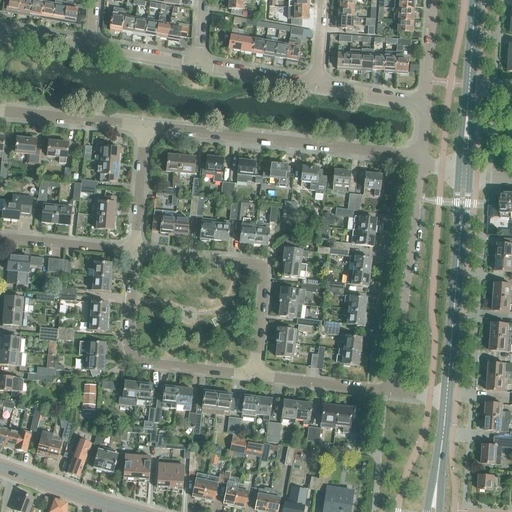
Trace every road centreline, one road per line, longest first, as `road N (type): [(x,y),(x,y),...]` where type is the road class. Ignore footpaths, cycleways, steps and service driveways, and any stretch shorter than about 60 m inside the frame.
road 1 (residential): [(144,125),(419,160)]
road 2 (residential): [(257,375),(268,261),(133,249)]
road 3 (residential): [(257,375),(141,361),(124,343),(133,249)]
road 4 (residential): [(394,392),(419,160)]
road 5 (tertiary): [(445,396),(462,175)]
road 6 (residential): [(0,112),(144,125)]
road 7 (residential): [(394,392),(257,375)]
road 8 (residential): [(0,241),(133,249)]
road 9 (residential): [(133,249),(144,125)]
